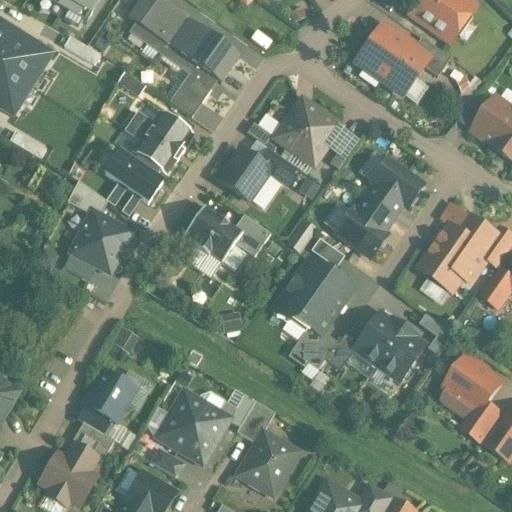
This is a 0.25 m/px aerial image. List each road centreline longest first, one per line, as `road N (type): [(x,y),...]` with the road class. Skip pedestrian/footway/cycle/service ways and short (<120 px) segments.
road 1 (residential): [(1,511),(152,237),(256,88),(277,68),(305,67)]
road 2 (residential): [(461,168),(305,67)]
road 3 (residential): [(387,276),(461,168)]
